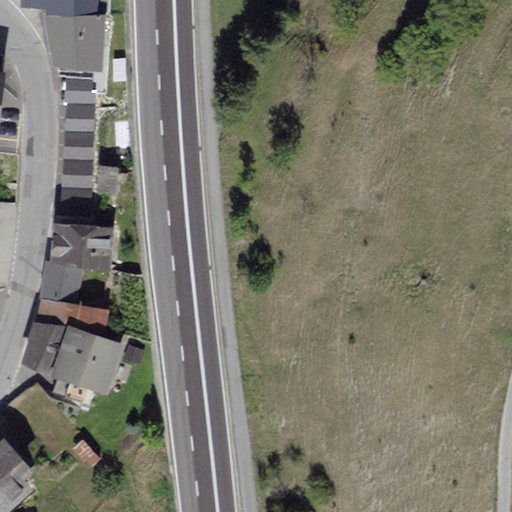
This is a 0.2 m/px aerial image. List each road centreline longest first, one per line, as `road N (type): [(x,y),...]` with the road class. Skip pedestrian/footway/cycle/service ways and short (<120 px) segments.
road 1 (unclassified): [(251,511),(223,282),(205,0)]
road 2 (primary): [(208,511),(167,0)]
road 3 (secondary): [(0,369),(25,287),(39,171),(33,64),(0,19)]
